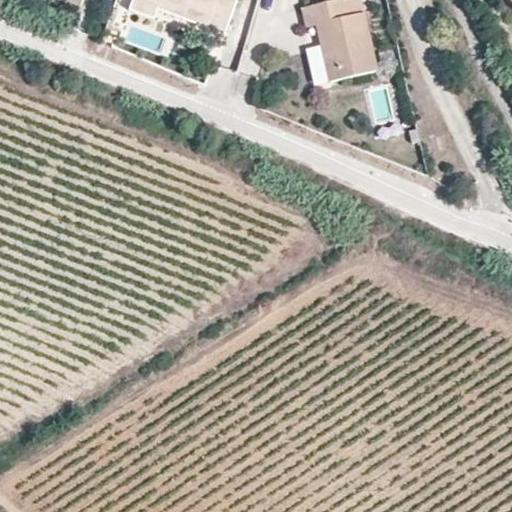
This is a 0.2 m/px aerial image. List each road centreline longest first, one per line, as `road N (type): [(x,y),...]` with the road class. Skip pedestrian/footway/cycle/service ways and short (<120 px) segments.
road 1 (residential): [(511,242),(0,25)]
road 2 (track): [(0,428),(314,238)]
